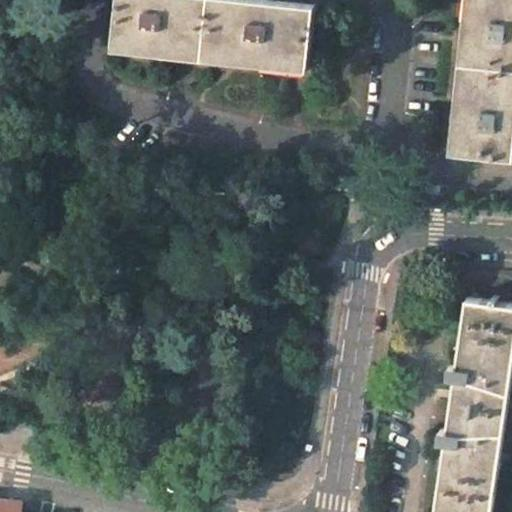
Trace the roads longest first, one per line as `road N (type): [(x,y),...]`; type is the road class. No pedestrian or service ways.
road 1 (unclassified): [(511,237),(398,234),(370,257),(328,511)]
road 2 (residential): [(0,469),(186,511)]
